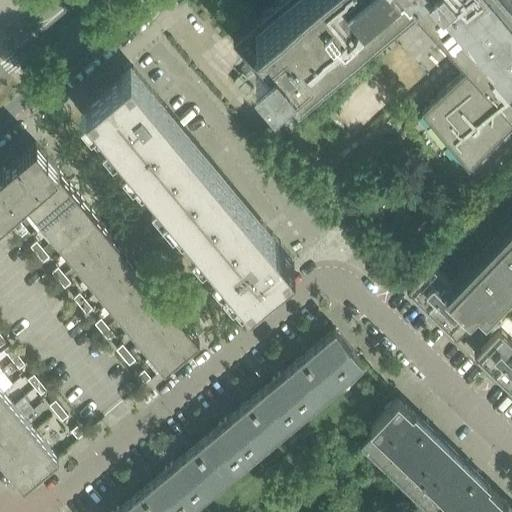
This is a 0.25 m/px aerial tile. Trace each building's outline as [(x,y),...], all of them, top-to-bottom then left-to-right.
[(511,0),(277,0),(233,38),(238,44),(241,47),(271,85),(276,91),(287,80),(342,28),(342,27),(370,0),(403,0),(405,2),(466,67),(441,90),(421,108),(469,165),(511,120),(511,0)] [(353,75),(361,66),(352,58),(344,66),(353,75)] [(294,257),(164,102),(130,61),(85,99),(248,294),(294,257)] [(23,196),(58,167),(35,140),(0,169),(0,217),(24,197),(23,196)] [(34,209),(69,180),(58,167),(23,196),(24,197),(34,209)] [(45,222),(80,193),(69,180),(34,209),(45,222)] [(56,235),(90,206),(80,193),(45,222),(56,235)] [(66,248),(101,219),(90,206),(56,235),(66,248)] [(21,221),(14,213),(9,218),(15,226),(21,221)] [(77,261),(112,232),(101,219),(66,248),(77,261)] [(27,229),(21,221),(15,226),(21,234),(27,229)] [(485,313),(511,285),(511,227),(456,285),(452,281),(444,289),(469,313),(470,312),(468,311),(475,304),(485,313)] [(88,274),(123,245),(112,232),(77,261),(88,274)] [(42,247),(36,239),(30,244),(36,251),(42,247)] [(99,287),(133,258),(123,245),(88,274),(99,287)] [(49,254),(42,247),(36,251),(43,259),(49,254)] [(110,300),(144,271),(133,258),(99,287),(110,300)] [(444,289),(452,281),(431,261),(407,286),(428,307),(444,289)] [(64,272),(57,265),(52,270),(58,277),(64,272)] [(120,313),(155,284),(144,271),(110,300),(120,313)] [(70,280),(64,272),(58,277),(64,285),(70,280)] [(131,326),(166,297),(155,284),(120,313),(131,326)] [(469,313),(444,289),(428,307),(456,334),(473,317),(469,313)] [(85,298),(79,291),(73,296),(79,303),(85,298)] [(142,339),(177,310),(166,297),(131,326),(142,339)] [(92,306),(85,298),(79,303),(86,311),(92,306)] [(153,352),(187,322),(177,310),(142,339),(153,352)] [(107,324),(100,316),(95,321),(101,329),(107,324)] [(164,365),(199,336),(187,322),(153,352),(164,365)] [(113,332),(107,324),(101,329),(107,337),(113,332)] [(361,357),(335,326),(303,353),(328,384),(361,357)] [(495,371),(511,353),(511,339),(498,326),(474,351),(495,371)] [(128,350),(122,342),(116,347),(122,355),(128,350)] [(19,354),(12,346),(6,351),(13,359),(19,354)] [(135,358),(128,350),(122,355),(129,362),(135,358)] [(274,429),(328,384),(303,353),(281,371),(280,370),(276,374),(271,378),(272,379),(249,398),(274,429)] [(511,388),(511,353),(495,371),(511,388)] [(25,362),(19,354),(13,359),(19,367),(25,362)] [(151,376),(144,368),(138,373),(144,381),(151,376)] [(40,380),(34,372),(28,377),(34,385),(40,380)] [(47,387),(40,380),(34,385),(41,392),(47,387)] [(0,412),(14,401),(3,388),(0,390),(0,412)] [(463,461),(464,460),(463,459),(462,460),(453,452),(455,450),(445,441),(444,442),(435,434),(436,433),(435,432),(434,433),(424,423),(425,422),(424,421),(423,422),(413,412),(414,411),(413,410),(412,410),(397,396),(370,424),(375,429),(361,444),(431,511),(474,511),(495,490),(486,482),(487,482),(486,480),(485,482),(474,472),(475,471),(474,470),(473,471),(463,461)] [(62,406),(55,398),(49,403),(56,411),(62,406)] [(221,473),(274,429),(249,398),(227,416),(227,415),(218,423),(195,442),(221,473)] [(0,434),(25,414),(14,401),(0,412),(0,434)] [(68,413),(62,406),(56,411),(62,418),(68,413)] [(0,455),(1,456),(35,427),(25,414),(0,434),(0,455)] [(83,432),(81,429),(77,424),(71,429),(77,437),(83,432)] [(11,469),(46,440),(35,427),(1,456),(11,469)] [(23,483),(58,454),(46,440),(11,469),(23,483)] [(161,511),(174,511),(221,473),(195,442),(173,461),(173,460),(164,467),(164,468),(141,488),(161,511)] [(161,511),(141,488),(120,506),(119,505),(112,511),(110,511),(161,511)] [(511,511),(511,507),(505,501),(506,500),(505,499),(504,499),(495,490),(474,511),(511,511)]
